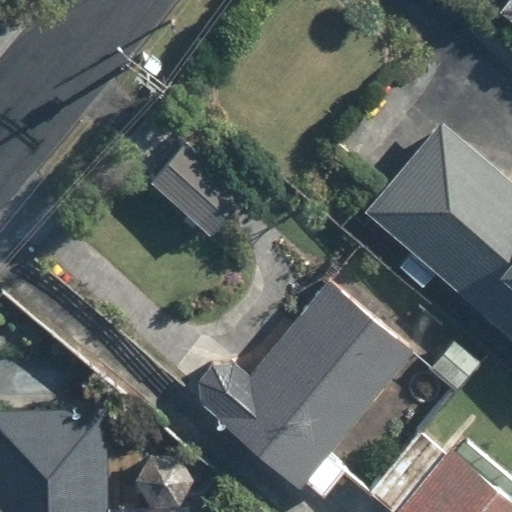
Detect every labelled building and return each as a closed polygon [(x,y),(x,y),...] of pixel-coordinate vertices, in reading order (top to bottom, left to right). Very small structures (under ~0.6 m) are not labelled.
[(511,0),(495,0),(490,8),(511,25),(511,0)] [(511,329),(511,174),(443,116),(367,205),(511,329)] [(418,347),(329,274),(216,412),(305,484),(418,347)] [(107,511),(109,417),(0,415),(0,511),(107,511)] [(511,511),(511,467),(458,427),(448,440),(444,445),(423,430),(376,493),(395,507),(390,511),(511,511)]
